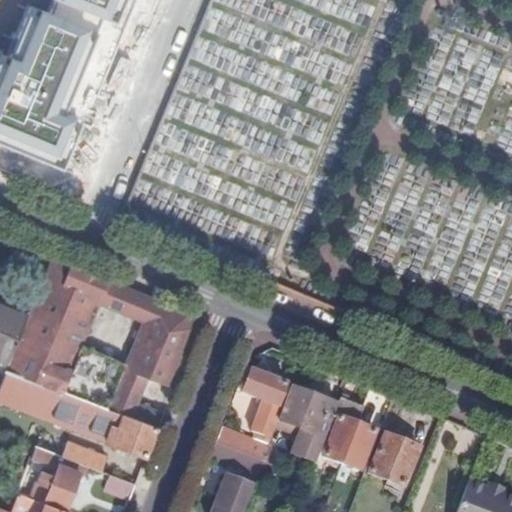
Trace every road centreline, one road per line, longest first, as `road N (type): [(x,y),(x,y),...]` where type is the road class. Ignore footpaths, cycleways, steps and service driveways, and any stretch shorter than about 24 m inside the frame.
road 1 (tertiary): [(240,302),(511,415)]
road 2 (residential): [(185,0),(88,239)]
road 3 (residential): [(240,302),(158,511)]
road 4 (tertiary): [(88,239),(240,302)]
